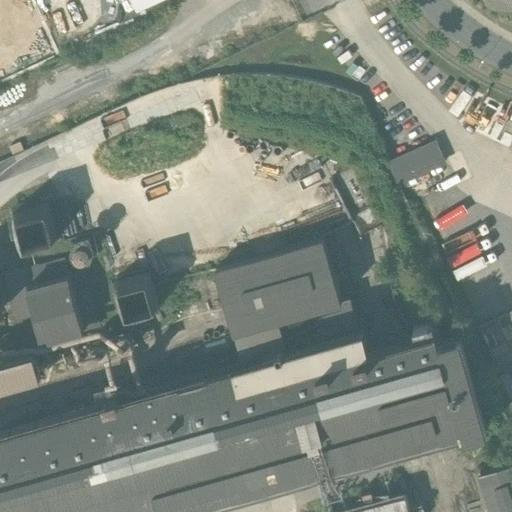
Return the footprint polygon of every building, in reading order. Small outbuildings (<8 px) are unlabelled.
[(132,0),(137,10),(159,0),(132,0)] [(441,137),(398,157),(409,181),(452,161),(441,137)] [(18,209),(29,241),(58,232),(47,199),(18,209)] [(209,262),(227,321),(338,289),(320,229),(209,262)] [(68,259),(30,269),(48,330),(85,320),(68,259)] [(144,268),(119,275),(127,306),(152,299),(144,268)] [(155,281),(162,303),(185,296),(178,274),(155,281)] [(0,511),(222,511),(329,483),(337,511),(411,511),(394,449),(488,423),(461,326),(445,330),(440,314),(372,333),(367,315),(0,416),(0,511)] [(0,341),(0,371),(36,359),(26,332),(0,341)] [(511,511),(511,457),(480,467),(493,511),(511,511)]
